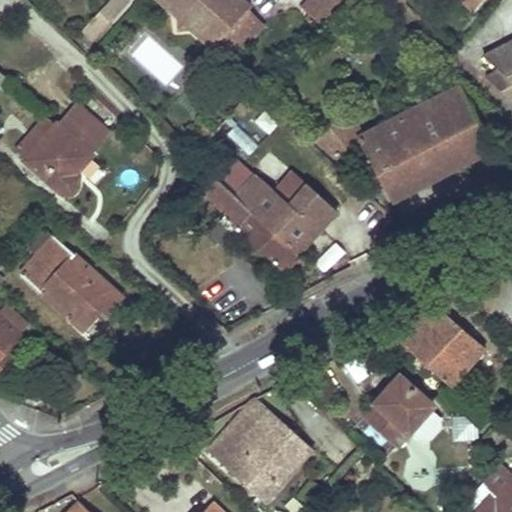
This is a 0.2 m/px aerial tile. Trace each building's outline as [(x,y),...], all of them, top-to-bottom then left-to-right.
[(107,25),(125,6),(118,0),(108,0),(96,14),(107,25)] [(245,0),(163,0),(217,48),(254,8),(245,0)] [(312,0),(304,10),(324,28),(350,7),(342,0),(312,0)] [(217,48),(232,60),(268,21),(254,8),(217,48)] [(90,43),(107,25),(96,14),(79,33),(90,43)] [(497,69),(484,76),(511,100),(511,40),(482,56),(497,69)] [(448,91),(445,85),(438,88),(441,94),(363,133),(347,116),(344,118),(340,113),(318,139),(336,156),(359,137),(393,201),(493,149),(459,85),(448,91)] [(76,100),(57,122),(92,153),(111,131),(76,100)] [(13,149),(24,159),(57,122),(46,111),(13,149)] [(73,174),(92,153),(57,122),(24,159),(59,190),(60,191),(63,192),(65,193),(68,192),(70,192),(72,191),(74,189),(74,188),(75,187),(76,186),(76,184),(77,183),(77,181),(76,179),(76,177),(74,175),(73,174)] [(235,126),(226,135),(248,155),(257,146),(235,126)] [(293,171),(274,189),(256,172),(235,194),(300,252),(336,210),(293,171)] [(300,252),(235,194),(216,177),(203,191),(231,216),(224,224),(233,231),(236,228),(284,272),(300,252)] [(21,273),(52,300),(83,327),(101,307),(107,312),(122,295),(54,236),(21,273)] [(387,328),(449,383),(483,347),(435,302),(387,328)] [(17,330),(26,319),(10,305),(1,315),(17,330)] [(0,364),(8,356),(2,351),(20,332),(17,330),(1,315),(0,314),(0,364)] [(366,353),(345,365),(354,382),(375,370),(366,353)] [(327,374),(311,383),(320,400),(337,391),(327,374)] [(364,413),(381,428),(398,443),(410,429),(421,440),(432,438),(442,427),(440,416),(430,407),(432,404),(399,374),(364,413)] [(207,448),(265,501),(311,448),(255,396),(207,448)] [(473,413),(455,415),(457,434),(475,432),(473,413)] [(511,511),(511,469),(502,461),(463,504),(471,511),(511,511)] [(91,511),(78,499),(68,510),(65,511),(91,511)] [(224,511),(213,501),(201,511),(224,511)]
